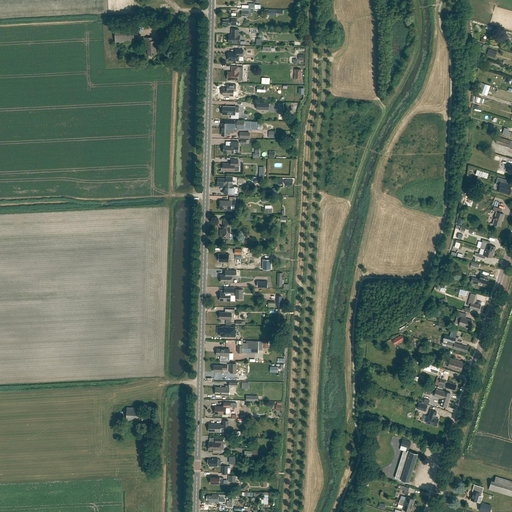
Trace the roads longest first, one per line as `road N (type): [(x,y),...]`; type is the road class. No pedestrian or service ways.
road 1 (track): [(281,511),(311,0)]
road 2 (tertiary): [(195,511),(210,0)]
road 3 (track): [(294,511),(324,26)]
road 4 (unclassified): [(427,511),(511,241)]
road 5 (unknown): [(154,511),(152,384),(199,379)]
